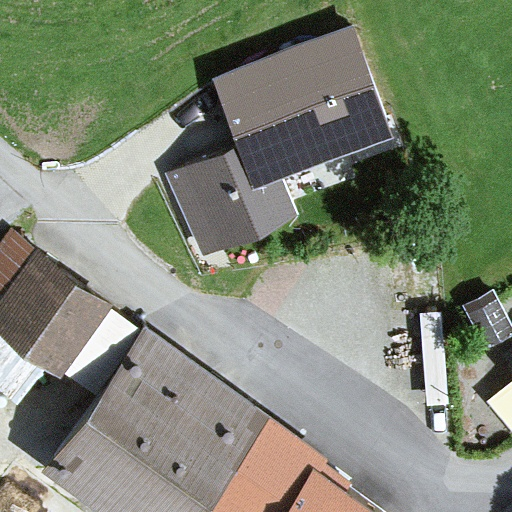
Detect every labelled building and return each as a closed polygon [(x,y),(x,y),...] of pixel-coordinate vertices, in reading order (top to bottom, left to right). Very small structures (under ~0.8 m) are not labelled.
[(216,153),(158,174),(188,254),(288,217),(272,176),(374,138),(334,32),(191,85),(216,153)] [(9,236),(0,246),(0,329),(48,369),(98,309),(9,236)] [(511,285),(505,268),(480,278),(497,320),(511,314),(511,285)] [(299,511),(326,481),(144,330),(31,465),(86,511),(200,511),(209,503),(219,511),(299,511)] [(511,375),(501,384),(511,397),(511,375)]
